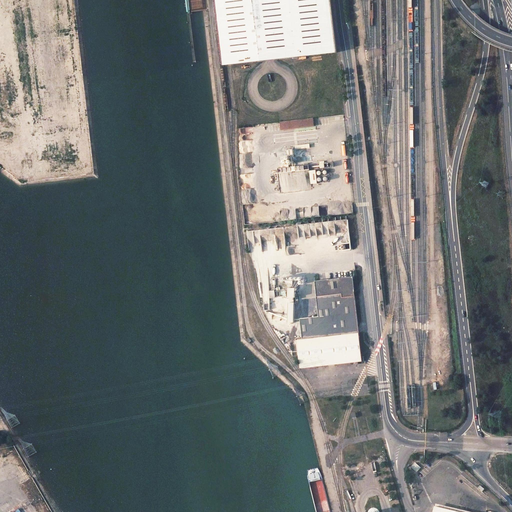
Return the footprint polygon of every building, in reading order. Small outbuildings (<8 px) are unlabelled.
[(217,0),(214,0),(223,65),(225,65),(217,0)] [(337,51),(331,0),(217,0),(225,65),(337,51)] [(314,118),(281,121),(282,130),(315,126),(314,118)] [(35,132),(37,159),(76,156),(74,129),(35,132)] [(333,222),(318,223),(318,228),(323,228),(323,233),(330,233),(330,229),(334,229),(333,222)] [(302,339),(359,332),(353,277),(316,282),(319,317),(301,319),(302,339)] [(296,339),(300,368),(352,362),(352,365),(358,364),(358,362),(362,361),(359,332),(302,339),(296,339)] [(415,463),(411,467),(416,473),(421,468),(415,463)]
